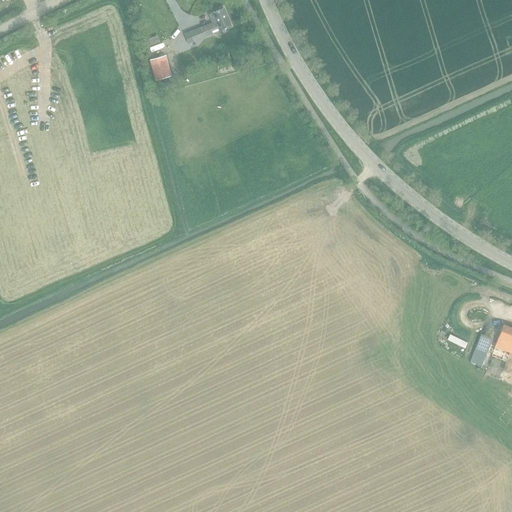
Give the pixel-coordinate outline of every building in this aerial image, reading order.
[(219,31),(230,26),(222,9),(212,13),(216,22),(201,28),(204,37),(212,33),(211,30),(217,28),(219,31)] [(159,41),(156,33),(147,37),(150,44),(159,41)] [(170,50),(155,54),(161,77),(177,73),(170,50)] [(511,327),(503,324),(494,345),(511,352),(511,327)] [(480,337),(474,352),(485,357),(490,345),(484,342),(485,339),(480,337)]
